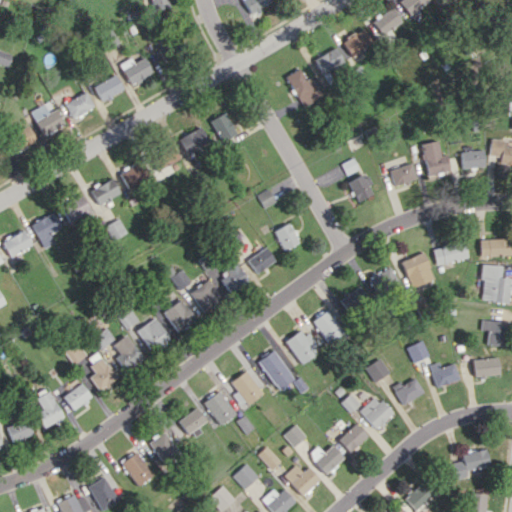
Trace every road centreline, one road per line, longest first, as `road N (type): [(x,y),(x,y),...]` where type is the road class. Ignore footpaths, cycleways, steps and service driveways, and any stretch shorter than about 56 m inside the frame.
road 1 (residential): [(511,201),(447,207),(393,225),(73,453),(0,481)]
road 2 (residential): [(338,0),(0,200)]
road 3 (residential): [(344,254),(205,0)]
road 4 (residential): [(511,410),(480,412),(427,439),(340,511)]
